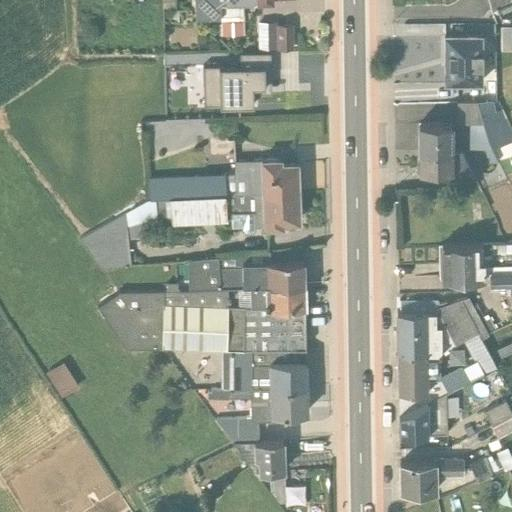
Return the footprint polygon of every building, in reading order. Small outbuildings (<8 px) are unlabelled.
[(242,4),(272,2),(272,0),(161,0),(162,3),(173,3),(173,0),(193,0),(194,18),(219,18),(220,21),(242,20),(242,4)] [(258,49),(292,49),(292,24),(276,24),(276,22),(257,22),(258,49)] [(442,36),(443,86),(482,86),(481,36),(442,36)] [(202,66),(203,88),(218,88),(219,105),(252,105),(252,94),(270,93),(270,65),(269,52),(238,52),(239,65),(202,66)] [(491,99),(475,103),(482,117),(492,153),(511,144),(511,140),(500,111),(495,113),(491,99)] [(482,151),(489,166),(497,165),(492,154),(475,103),(457,103),(457,125),(468,125),(469,151),(482,151)] [(451,125),(418,125),(418,152),(456,151),(456,136),(452,136),(451,125)] [(232,139),(208,140),(208,155),(227,155),(229,195),(297,192),(297,187),(298,186),(296,173),(296,163),(279,163),(279,159),(233,160),(232,139)] [(449,174),(470,173),(458,151),(418,152),(419,174),(433,174),(434,178),(449,178),(449,174)] [(224,173),(162,177),(163,188),(192,187),(192,197),(225,195),(224,173)] [(298,220),(298,219),(298,205),(301,202),(301,196),(298,195),(297,192),(229,195),(225,195),(192,197),(147,199),(80,238),(101,268),(129,265),(130,264),(126,227),(156,217),(170,216),(170,222),(171,223),(225,220),(226,219),(226,217),(230,217),(230,226),(231,227),(241,227),(241,229),(245,233),(250,233),(254,229),(254,226),(261,226),(262,228),(283,227),(284,226),(284,220),(298,220)] [(504,253),(511,252),(511,244),(491,245),(490,253),(495,254),(495,258),(503,258),(504,253)] [(481,245),(441,246),(442,279),(489,278),(489,288),(511,287),(511,266),(482,267),(481,245)] [(187,288),(305,283),(304,260),(270,260),(269,252),(186,259),(187,288)] [(125,347),(304,347),(304,306),(305,306),(305,304),(228,304),(226,287),(118,291),(111,282),(91,297),(97,305),(97,307),(125,347)] [(237,303),(305,304),(305,283),(237,287),(237,303)] [(467,296),(459,298),(481,338),(494,328),(487,316),(483,318),(475,302),(471,304),(467,296)] [(396,311),(397,351),(436,352),(476,330),(459,298),(445,302),(444,299),(398,300),(398,311),(396,311)] [(397,351),(398,415),(495,365),(476,330),(461,339),(471,359),(439,376),(439,378),(434,378),(434,374),(438,374),(439,373),(436,373),(436,372),(439,372),(439,357),(436,357),(436,352),(397,351)] [(511,340),(495,348),(500,357),(511,351),(511,340)] [(221,387),(306,386),(305,360),(304,347),(221,348),(221,387)] [(48,370),(63,395),(81,385),(65,359),(48,370)] [(306,386),(210,387),(210,391),(207,392),(207,398),(227,398),(228,396),(249,396),(250,417),(214,418),(231,440),(257,440),(257,420),(285,421),(285,413),(306,412),(306,386)] [(398,415),(399,438),(427,435),(427,433),(444,432),(443,392),(398,415)] [(511,411),(504,399),(484,410),(491,422),(511,411)] [(511,414),(490,427),(497,438),(511,429),(511,414)] [(283,439),(231,440),(254,471),(256,470),(262,475),(272,475),(272,470),(284,470),(283,439)] [(468,462),(476,481),(511,466),(511,460),(506,446),(494,451),(497,457),(496,457),(486,461),(484,456),(468,462)] [(468,474),(468,465),(462,465),(462,457),(432,457),(432,462),(399,463),(399,490),(436,490),(436,475),(462,475),(468,474)] [(307,501),(308,468),(284,467),(283,501),(307,501)]
